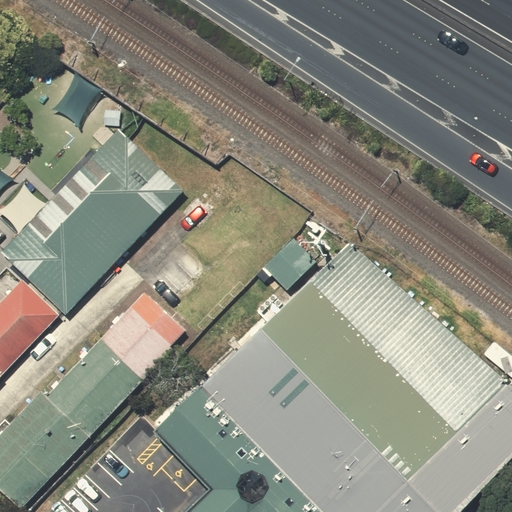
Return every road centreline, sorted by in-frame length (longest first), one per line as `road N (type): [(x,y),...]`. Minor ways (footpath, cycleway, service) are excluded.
road 1 (motorway): [(511,189),(218,0)]
road 2 (motorway): [(511,89),(361,0)]
